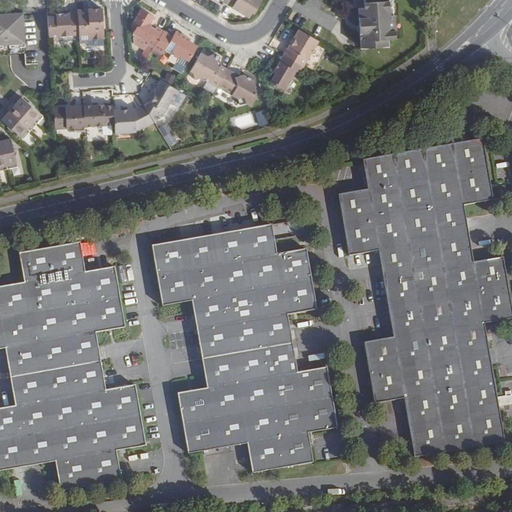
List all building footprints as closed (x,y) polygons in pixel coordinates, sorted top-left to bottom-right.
[(228,0),(226,3),(250,17),(253,11),(255,13),(262,0),(228,0)] [(363,0),(365,8),(359,8),(361,47),(388,45),(388,39),(400,38),(398,1),(398,0),(363,0)] [(80,35),(80,40),(106,38),(104,9),(89,9),(89,13),(79,14),(80,35)] [(154,48),(164,31),(157,27),(155,29),(152,27),(151,23),(151,22),(154,17),(143,10),(134,25),(138,27),(135,32),(135,33),(148,42),(147,44),(154,48)] [(48,16),(49,37),(80,35),(79,14),(70,14),(70,12),(61,13),(61,15),(56,15),(48,16)] [(0,43),(11,43),(17,43),(25,42),(23,13),(0,14),(0,43)] [(319,41),(299,29),(283,55),(287,57),(304,67),(319,41)] [(186,68),(198,47),(189,42),(190,40),(182,34),(179,39),(172,36),(164,31),(154,48),(162,54),(164,51),(178,59),(176,62),(186,68)] [(179,39),(182,34),(175,31),(172,36),(179,39)] [(147,44),(148,42),(136,34),(133,38),(134,41),(145,48),(147,44)] [(224,74),(228,68),(221,65),(218,66),(217,62),(218,60),(220,57),(213,53),(204,55),(201,53),(190,70),(192,72),(194,78),(200,77),(217,87),(224,74)] [(284,63),(280,60),(279,63),(276,67),(273,72),(275,73),(270,82),(284,91),(296,71),(300,73),(304,67),(287,57),(284,63)] [(241,76),(228,68),(224,74),(232,79),(241,76)] [(232,79),(224,74),(217,87),(239,99),(244,98),(245,103),(248,106),(256,100),(253,90),(256,88),(254,81),(244,75),(241,76),(232,79)] [(179,91),(174,88),(163,81),(161,86),(156,86),(156,91),(156,98),(153,102),(148,105),(145,107),(154,121),(155,123),(160,116),(162,117),(170,104),(171,105),(179,91)] [(156,98),(156,91),(154,91),(147,103),(148,105),(153,102),(156,98)] [(23,97),(2,120),(21,136),(41,114),(23,97)] [(115,111),(114,106),(104,106),(104,108),(99,109),(98,105),(84,106),(86,126),(96,126),(98,128),(103,128),(105,125),(115,125),(115,111)] [(145,107),(144,105),(137,110),(115,111),(115,125),(116,134),(138,133),(138,131),(154,121),(145,107)] [(86,126),(84,106),(66,107),(66,108),(54,109),(55,128),(77,127),(77,131),(86,130),(86,126)] [(255,113),(259,127),(269,124),(265,110),(255,113)] [(164,136),(170,146),(178,141),(172,132),(164,136)] [(12,139),(0,141),(0,167),(17,163),(12,139)] [(483,139),(363,161),(368,192),(340,197),(350,256),(379,252),(394,339),(365,344),(375,404),(404,399),(414,455),(506,440),(485,322),(511,316),(511,301),(504,255),(474,260),(464,203),(494,198),(483,139)] [(271,225),(151,245),(162,303),(191,299),(207,387),(177,393),(188,452),(247,443),(252,472),(312,463),(307,433),(336,427),(326,366),(296,372),(286,313),(315,308),(305,249),(276,254),(271,225)] [(471,232),(472,243),(485,243),(484,232),(471,232)] [(0,408),(0,471),(56,461),(61,491),(120,481),(115,451),(145,446),(134,386),(104,391),(94,331),(124,326),(114,266),(84,271),(79,242),(19,253),(23,282),(0,286),(0,347),(4,347),(15,406),(0,408)]
